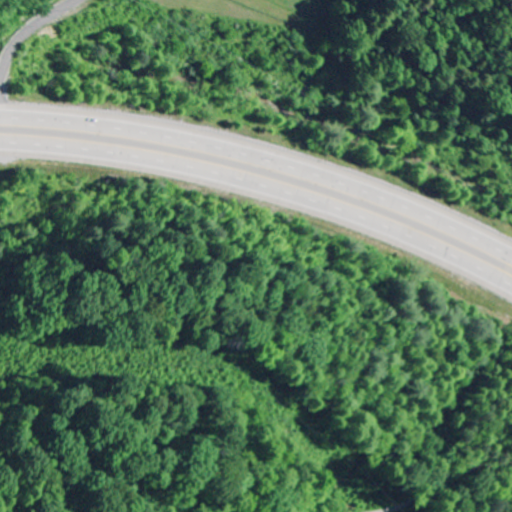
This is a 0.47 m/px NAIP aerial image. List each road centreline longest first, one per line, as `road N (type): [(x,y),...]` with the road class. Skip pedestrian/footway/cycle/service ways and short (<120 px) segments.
road 1 (trunk): [(0,153),(100,162),(254,192),(353,223),(511,295)]
road 2 (trunk): [(511,255),(291,163),(176,135),(0,112)]
road 3 (residential): [(511,463),(476,467),(398,506),(364,511)]
